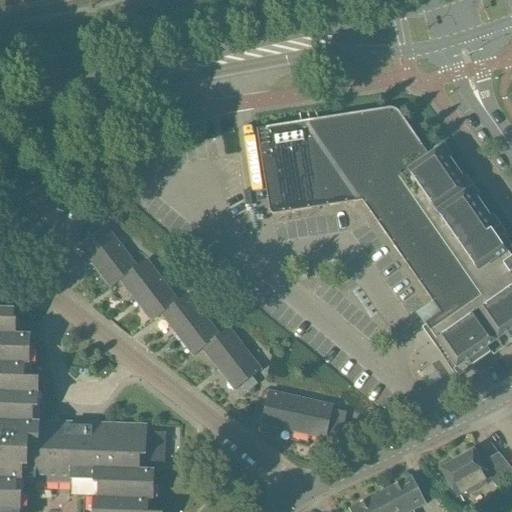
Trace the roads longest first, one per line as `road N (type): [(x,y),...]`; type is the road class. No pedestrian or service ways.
road 1 (tertiary): [(444,0),(0,107)]
road 2 (tertiary): [(0,108),(326,51),(395,53),(448,41)]
road 3 (residential): [(299,493),(511,393)]
road 4 (residential): [(131,360),(299,493)]
road 5 (residential): [(68,309),(54,331),(73,388),(101,388),(131,360)]
